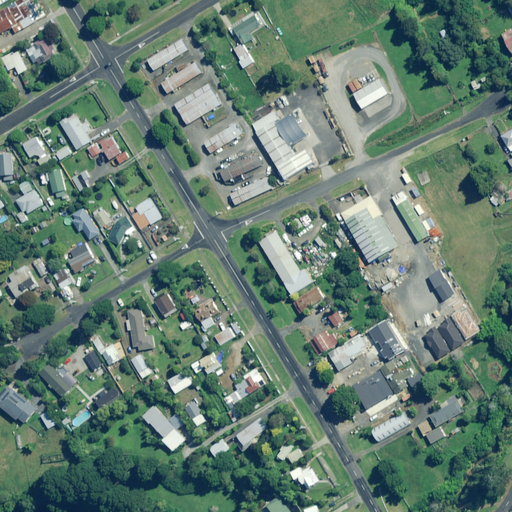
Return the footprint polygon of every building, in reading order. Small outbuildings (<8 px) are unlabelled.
[(8,3),(0,8),(0,30),(18,19),(8,3)] [(251,15),(229,29),(239,44),(251,36),(248,31),(258,25),(251,15)] [(511,29),(502,34),(511,53),(511,29)] [(57,56),(53,49),(46,37),(26,49),(34,63),(38,61),(40,65),(57,56)] [(175,37),(142,58),(149,70),(183,49),(175,37)] [(253,63),(242,45),(234,50),(241,61),(239,62),(244,69),(253,63)] [(25,70),(21,61),(15,64),(20,73),(25,70)] [(189,61),(156,81),(164,92),(196,72),(189,61)] [(358,87),(377,75),(371,66),(352,78),(358,87)] [(389,93),(380,79),(355,95),(364,109),(389,93)] [(202,83),(170,103),(183,123),(215,103),(202,83)] [(81,124),(75,114),(61,123),(78,150),(92,141),(87,133),(92,130),(86,121),(81,124)] [(293,155),(270,118),(251,130),(274,167),(293,155)] [(231,121),(199,141),(206,152),(237,132),(231,121)] [(511,130),(502,137),(511,152),(511,151),(511,130)] [(42,168),(53,162),(46,150),(44,150),(42,147),(45,145),(43,141),(40,142),(37,137),(24,145),(31,158),(38,154),(40,157),(37,159),(42,168)] [(123,154),(113,137),(101,144),(111,160),(116,157),(121,164),(130,158),(126,152),(123,154)] [(102,153),(97,144),(89,149),(93,157),(102,153)] [(14,180),(12,154),(0,154),(0,165),(1,176),(4,176),(4,181),(14,180)] [(213,171),(218,182),(257,165),(252,154),(213,171)] [(66,190),(61,170),(49,173),(54,193),(56,193),(57,198),(62,197),(62,200),(67,199),(65,190),(66,190)] [(225,193),(230,204),(268,187),(263,176),(225,193)] [(78,179),(74,182),(76,186),(74,188),(78,193),(84,188),(78,179)] [(30,185),(28,181),(19,185),(24,194),(33,189),(30,185)] [(44,205),(35,190),(16,201),(23,212),(26,210),(28,214),(44,205)] [(506,201),(499,192),(490,199),(497,208),(506,201)] [(397,243),(366,194),(336,213),(366,262),(397,243)] [(163,218),(151,198),(137,207),(140,212),(133,216),(142,230),(152,224),(152,225),(163,218)] [(425,234),(402,198),(390,205),(413,241),(425,234)] [(113,221),(104,207),(93,213),(102,228),(113,221)] [(100,234),(84,208),(73,215),(76,219),(73,221),(80,232),(84,230),(90,240),(100,234)] [(27,220),(22,212),(17,215),(22,223),(27,220)] [(136,231),(127,216),(118,222),(109,240),(120,245),(126,234),(129,236),(136,231)] [(304,282),(272,231),(254,243),(286,294),(304,282)] [(93,254),(87,243),(71,251),(75,259),(69,261),(75,273),(84,269),(82,264),(91,260),(89,256),(93,254)] [(40,258),(34,262),(43,277),(49,273),(40,258)] [(38,287),(27,266),(10,276),(13,282),(9,284),(17,298),(38,287)] [(73,283),(64,269),(54,276),(62,289),(73,283)] [(321,296),(314,284),(288,301),(295,312),(321,296)] [(179,310),(169,294),(156,303),(166,318),(173,314),(179,310)] [(408,324),(415,323),(413,298),(401,299),(403,327),(409,327),(408,324)] [(220,312),(212,299),(194,310),(207,330),(215,325),(211,317),(220,312)] [(332,306),(322,313),(329,324),(339,318),(332,306)] [(146,337),(142,310),(128,312),(130,320),(127,321),(128,331),(131,331),(134,347),(139,347),(140,351),(156,348),(153,335),(146,337)] [(466,343),(450,316),(439,323),(455,349),(466,343)] [(236,337),(230,327),(215,336),(221,346),(236,337)] [(379,335),(374,327),(368,331),(370,334),(372,332),(376,338),(379,335)] [(450,351),(436,327),(424,333),(437,358),(450,351)] [(332,342),(324,330),(311,338),(319,351),(332,342)] [(363,345),(355,332),(323,352),(334,370),(347,362),(344,357),(363,345)] [(434,361),(421,335),(409,342),(422,367),(434,361)] [(106,349),(99,338),(93,342),(101,355),(103,354),(111,366),(122,359),(113,344),(106,349)] [(103,365),(94,351),(85,356),(94,371),(103,365)] [(221,367),(213,353),(200,361),(209,375),(221,367)] [(152,373),(141,355),(134,359),(146,377),(152,373)] [(400,374),(394,361),(381,368),(393,389),(389,391),(392,395),(409,386),(405,380),(414,375),(410,368),(400,374)] [(40,374),(51,384),(49,386),(53,389),(54,388),(63,397),(78,382),(69,373),(64,378),(50,364),(40,374)] [(263,381),(257,370),(234,383),(238,390),(223,398),(227,404),(232,402),(233,404),(262,388),(259,383),(263,381)] [(193,384),(185,371),(166,383),(174,395),(193,384)] [(107,381),(102,373),(97,376),(102,384),(107,381)] [(374,385),(373,378),(363,380),(365,387),(374,385)] [(386,395),(384,385),(363,389),(365,399),(386,395)] [(38,409),(9,387),(0,398),(0,405),(18,420),(19,418),(26,424),(38,409)] [(390,407),(387,396),(372,399),(375,410),(390,407)] [(203,412),(194,400),(184,407),(199,427),(207,421),(201,413),(203,412)] [(465,411),(458,400),(450,405),(447,401),(441,405),(443,409),(430,416),(437,427),(465,411)] [(168,421),(153,406),(142,416),(150,424),(151,424),(165,438),(163,440),(174,452),(186,440),(177,431),(185,422),(176,413),(168,421)] [(243,418),(238,408),(229,413),(234,423),(243,418)] [(377,414),(379,418),(389,413),(387,409),(377,414)] [(59,424),(51,411),(42,416),(50,429),(59,424)] [(410,424),(404,412),(372,430),(378,441),(410,424)] [(244,451),(247,448),(253,444),(251,441),(269,428),(261,418),(238,436),(244,444),(241,447),(244,451)] [(433,429),(428,421),(418,426),(424,435),(433,429)] [(445,436),(440,428),(427,435),(432,444),(445,436)] [(230,450),(223,440),(211,449),(218,459),(230,450)] [(294,447),(289,443),(279,457),(284,461),(294,447)] [(304,457),(299,449),(288,457),(294,464),(304,457)] [(303,473),(300,468),(291,473),(296,481),(297,480),(301,485),(303,484),(306,490),(317,484),(309,470),(303,473)] [(290,511),(279,497),(267,506),(271,511),(290,511)]
